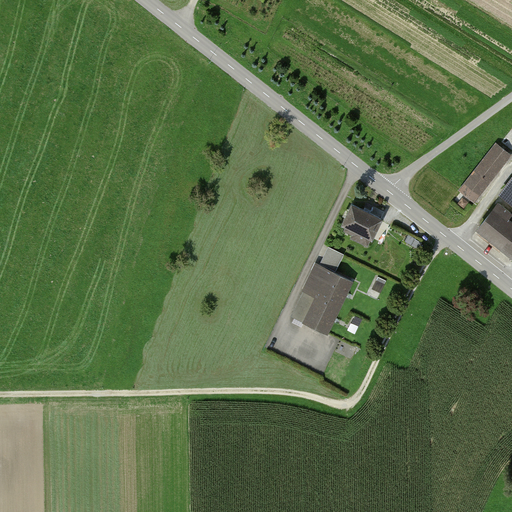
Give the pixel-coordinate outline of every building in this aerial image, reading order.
[(511,156),(511,154),(497,142),(459,191),(475,204),(511,156)] [(511,177),(499,195),(511,205),(511,177)] [(511,214),(498,203),(476,229),(511,259),(511,214)] [(342,226),(373,241),(383,220),(352,205),(342,226)] [(327,332),(350,282),(316,266),(305,291),(315,295),(303,321),(327,332)]
